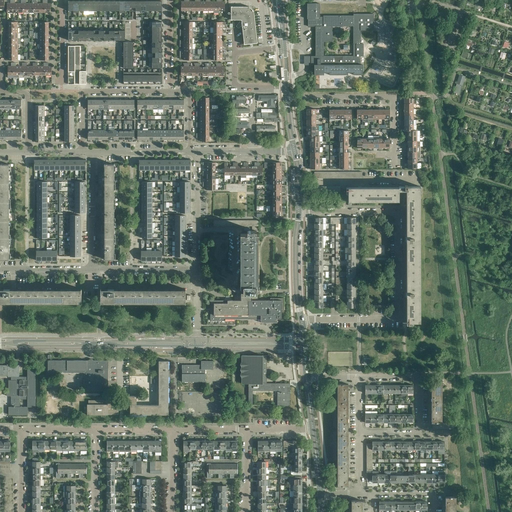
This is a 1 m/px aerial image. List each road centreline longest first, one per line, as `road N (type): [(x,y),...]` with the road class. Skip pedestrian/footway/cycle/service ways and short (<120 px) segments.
road 1 (residential): [(80,151),(79,90),(188,92),(188,151)]
road 2 (residential): [(301,320),(398,315),(398,216)]
road 3 (tertiary): [(0,343),(196,343)]
road 4 (residential): [(91,270),(92,150)]
